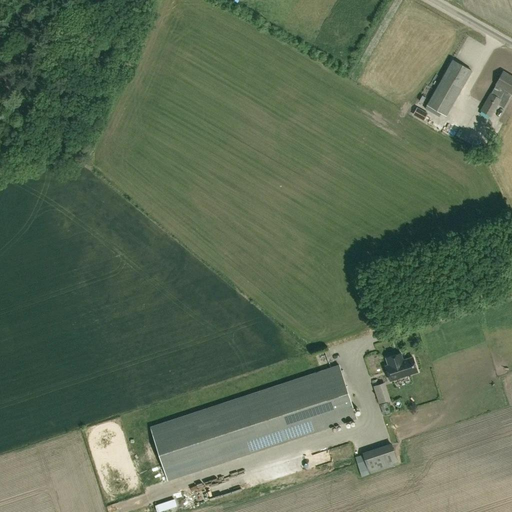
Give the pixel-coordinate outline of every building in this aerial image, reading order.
[(446,115),(472,71),(453,60),(427,105),(446,115)] [(511,76),(503,71),(496,85),(491,93),(481,111),(491,116),(498,104),(504,108),(511,94),(511,76)] [(424,120),(427,114),(418,109),(414,115),(424,120)] [(383,359),(391,381),(406,376),(405,372),(417,368),(412,353),(400,357),(399,354),(383,359)] [(359,414),(341,360),(149,424),(166,478),(359,414)] [(391,400),(385,382),(373,386),(379,404),(391,400)] [(343,458),(357,454),(355,444),(340,448),(343,458)] [(269,482),(307,473),(304,461),(266,470),(269,482)] [(210,490),(179,499),(182,510),(213,501),(210,490)]
